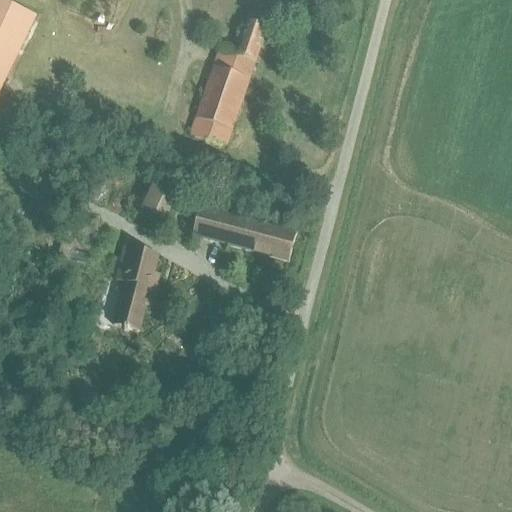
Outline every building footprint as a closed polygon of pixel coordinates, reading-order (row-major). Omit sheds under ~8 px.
[(0,91),(18,55),(35,18),(0,1),(0,91)] [(221,50),(191,138),(224,149),(270,19),(251,13),(236,55),(221,50)] [(141,216),(166,227),(179,198),(154,187),(141,216)] [(192,238),(289,263),(296,235),(199,209),(192,238)] [(61,246),(57,263),(68,266),(73,249),(61,246)] [(160,257),(124,248),(116,280),(125,282),(114,327),(140,333),(146,307),(153,309),(161,276),(156,274),(160,257)]
